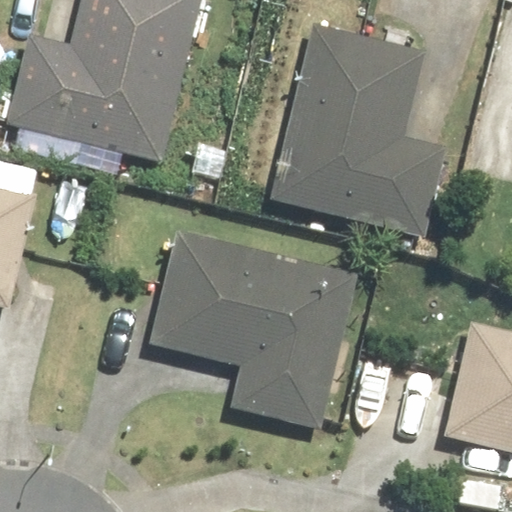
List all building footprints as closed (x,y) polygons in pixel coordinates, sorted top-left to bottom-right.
[(0,140),(156,175),(195,0),(74,0),(63,49),(18,39),(0,121),(0,140)] [(417,57),(305,31),(265,209),(419,244),(439,153),(397,144),(417,57)] [(0,315),(5,316),(36,178),(0,169),(0,315)] [(352,282),(174,239),(145,359),(232,380),(225,413),(315,435),(352,282)] [(511,339),(464,328),(436,443),(493,457),(488,482),(511,487),(511,339)]
